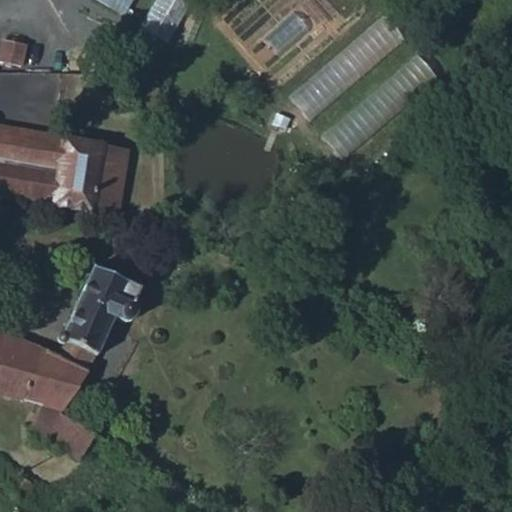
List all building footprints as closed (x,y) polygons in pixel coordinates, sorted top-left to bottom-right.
[(28,47),(2,41),(0,48),(0,61),(23,66),(28,47)] [(154,113),(158,89),(131,84),(129,95),(145,98),(143,109),(154,113)] [(0,196),(91,213),(103,146),(0,127),(0,196)] [(103,146),(91,213),(116,217),(128,151),(103,146)] [(65,342),(58,358),(89,371),(96,359),(114,318),(127,323),(133,320),(134,313),(133,309),(140,290),(93,268),(61,340),(65,342)] [(81,410),(69,402),(89,371),(58,358),(34,348),(5,335),(0,334),(0,396),(39,408),(30,436),(62,451),(78,460),(96,436),(74,420),(81,410)] [(23,502),(33,487),(16,477),(7,492),(23,502)]
